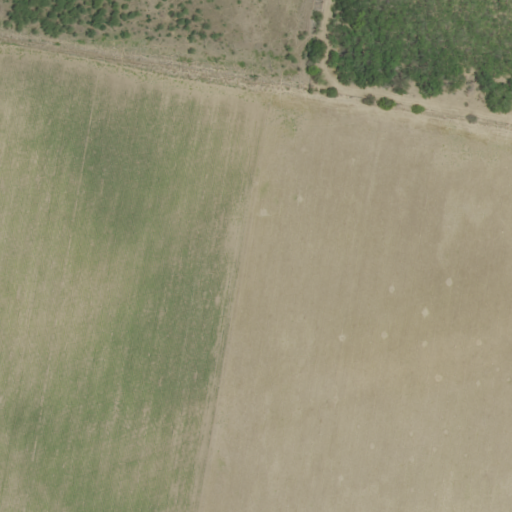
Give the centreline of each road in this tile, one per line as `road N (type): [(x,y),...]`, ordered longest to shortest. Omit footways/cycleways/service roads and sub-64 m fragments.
road 1 (track): [(0,22),(511,109)]
road 2 (residential): [(103,511),(511,391)]
road 3 (track): [(0,322),(221,104),(237,0)]
